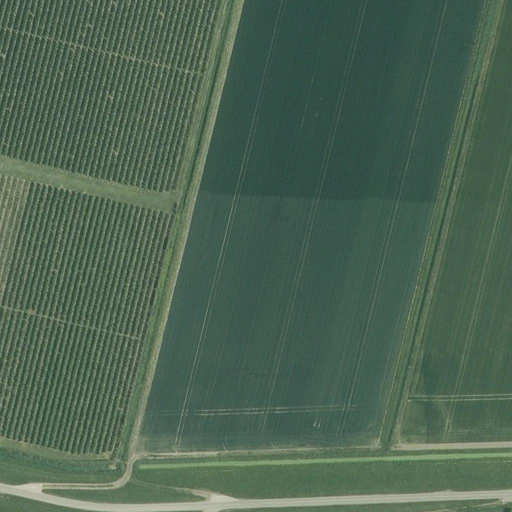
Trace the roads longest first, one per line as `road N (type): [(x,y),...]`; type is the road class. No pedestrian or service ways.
road 1 (unclassified): [(0,487),(114,509),(511,494)]
road 2 (track): [(234,505),(186,490),(119,485),(25,493)]
